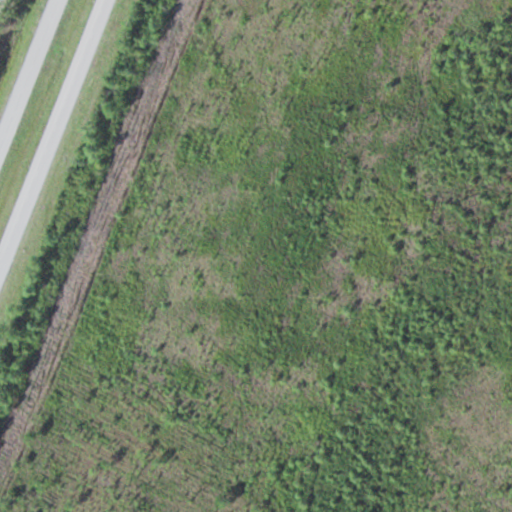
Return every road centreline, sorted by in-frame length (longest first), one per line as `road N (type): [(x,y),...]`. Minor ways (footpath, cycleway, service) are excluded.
road 1 (trunk): [(0,269),(106,0)]
road 2 (trunk): [(61,0),(0,154)]
